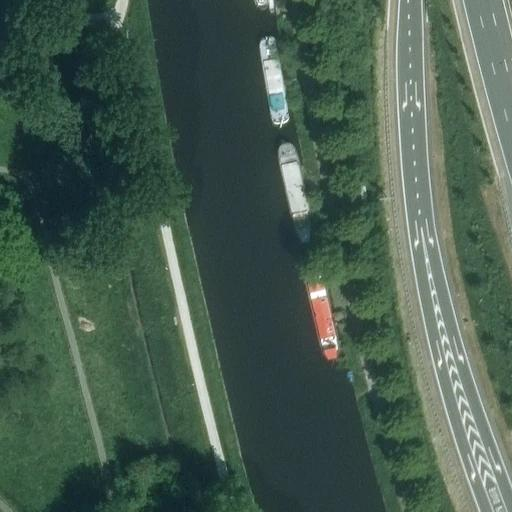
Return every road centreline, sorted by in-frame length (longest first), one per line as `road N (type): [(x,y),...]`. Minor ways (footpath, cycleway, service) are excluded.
road 1 (trunk): [(413,0),(420,228),(448,359),(499,511)]
road 2 (trunk): [(475,0),(511,140)]
